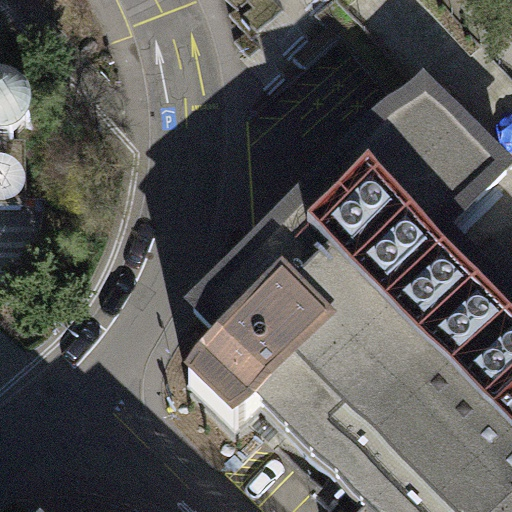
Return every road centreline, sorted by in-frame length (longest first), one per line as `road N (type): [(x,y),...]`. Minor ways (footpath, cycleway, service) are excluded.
road 1 (residential): [(58,410),(118,337),(173,231),(186,115),(177,49),(159,0)]
road 2 (residential): [(58,410),(167,511)]
